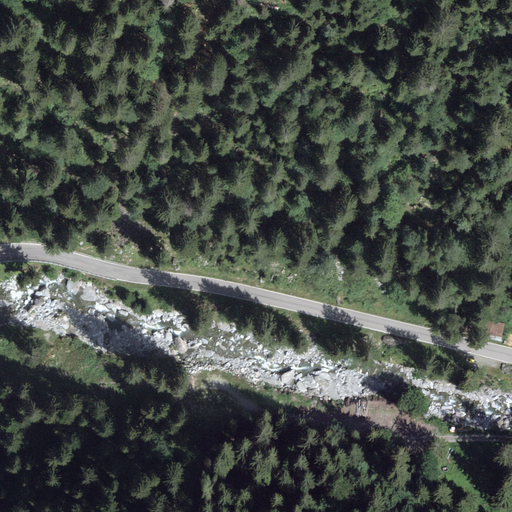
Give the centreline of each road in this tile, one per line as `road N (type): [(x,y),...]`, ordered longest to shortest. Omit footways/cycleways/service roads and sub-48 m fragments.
road 1 (tertiary): [(0,253),(36,252),(230,289),(511,356)]
road 2 (track): [(511,438),(416,440),(310,420)]
